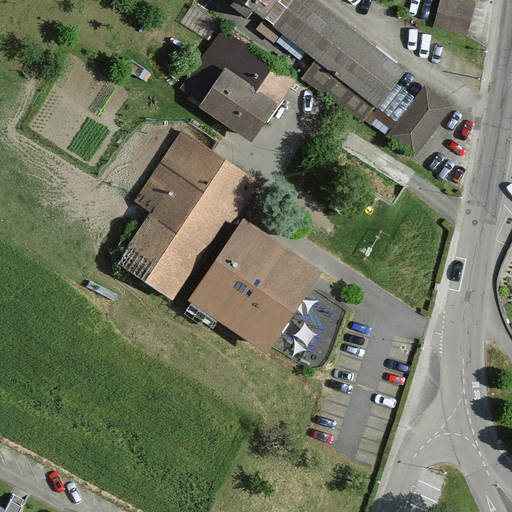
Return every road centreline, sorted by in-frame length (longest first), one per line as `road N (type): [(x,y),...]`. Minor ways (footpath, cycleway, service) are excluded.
road 1 (residential): [(467,411),(468,304),(503,105)]
road 2 (residential): [(390,511),(420,447),(467,411)]
